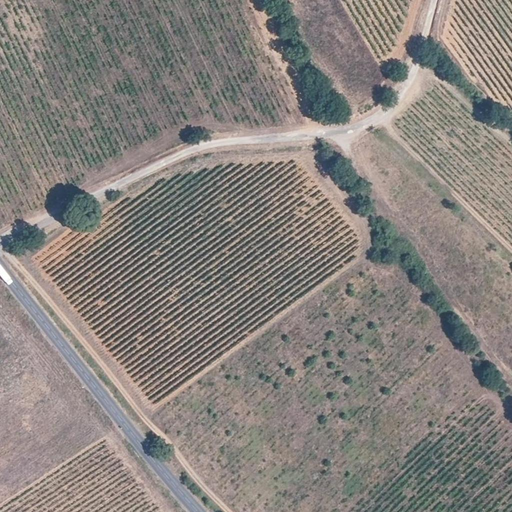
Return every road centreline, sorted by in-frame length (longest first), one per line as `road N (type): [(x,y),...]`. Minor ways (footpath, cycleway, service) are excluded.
road 1 (unclassified): [(434,0),(412,71),(378,117),(347,130),(207,144),(0,243)]
road 2 (tertiary): [(199,511),(0,265)]
